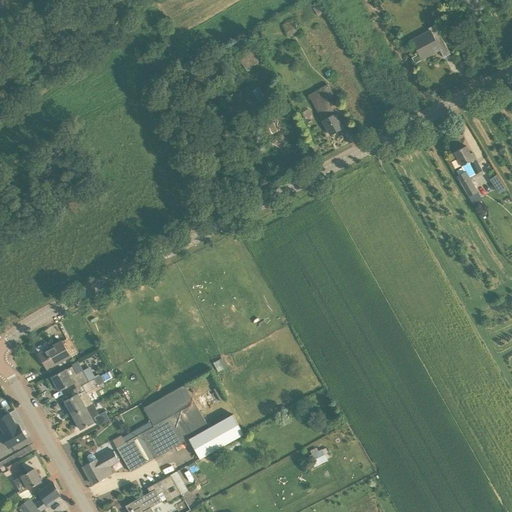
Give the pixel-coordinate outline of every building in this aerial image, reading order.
[(318,5),(313,8),(318,16),(323,13),(318,5)] [(282,25),(288,37),(298,32),(292,20),(282,25)] [(424,38),(413,44),(418,55),(422,53),(425,59),(434,54),(433,53),(439,49),(443,58),(450,55),(435,25),(428,29),(429,30),(422,34),(424,38)] [(233,55),(248,71),(262,59),(247,43),(233,55)] [(343,128),(327,99),(334,95),(329,84),(321,88),(321,89),(310,95),(331,135),(343,128)] [(258,87),(243,96),(251,112),(267,103),(258,87)] [(272,120),(259,126),(265,137),(278,131),(272,120)] [(455,152),(462,166),(465,172),(456,175),(471,204),(480,199),(469,177),(481,171),(476,159),(473,153),(470,154),(466,146),(455,152)] [(48,370),(71,357),(62,342),(52,348),(52,349),(41,355),(40,354),(39,354),(48,370)] [(217,371),(228,366),(223,356),(212,362),(217,371)] [(77,381),(80,386),(90,381),(84,370),(78,374),(73,366),(52,378),(60,391),(77,381)] [(94,379),(90,381),(80,386),(83,392),(79,395),(79,394),(65,402),(73,416),(93,405),(87,393),(99,387),(94,379)] [(132,400),(140,396),(133,384),(125,388),(132,400)] [(132,472),(189,439),(200,459),(244,435),(233,414),(210,428),(185,385),(144,408),(152,421),(123,438),(126,443),(118,447),(132,472)] [(99,415),(93,405),(73,416),(81,430),(97,421),(100,426),(110,420),(105,412),(99,415)] [(9,448),(16,444),(27,438),(26,438),(20,426),(17,427),(10,413),(1,418),(0,418),(0,424),(5,434),(2,436),(9,448)] [(326,448),(308,454),(312,466),(330,460),(326,448)] [(113,473),(109,466),(119,461),(113,450),(96,460),(94,456),(91,455),(88,457),(87,460),(89,464),(84,467),(93,484),(113,473)] [(3,511),(11,511),(19,507),(30,499),(32,497),(28,489),(42,482),(35,469),(14,481),(21,493),(19,494),(18,493),(10,499),(12,502),(4,508),(5,509),(2,511),(3,511)] [(177,472),(157,483),(147,488),(150,492),(129,504),(132,510),(128,511),(153,511),(151,507),(162,501),(159,495),(162,494),(165,499),(166,499),(168,503),(187,493),(177,472)] [(30,500),(30,499),(19,507),(22,511),(40,511),(48,506),(55,501),(54,498),(59,496),(58,495),(60,494),(53,482),(38,494),(42,500),(35,505),(30,500)]
